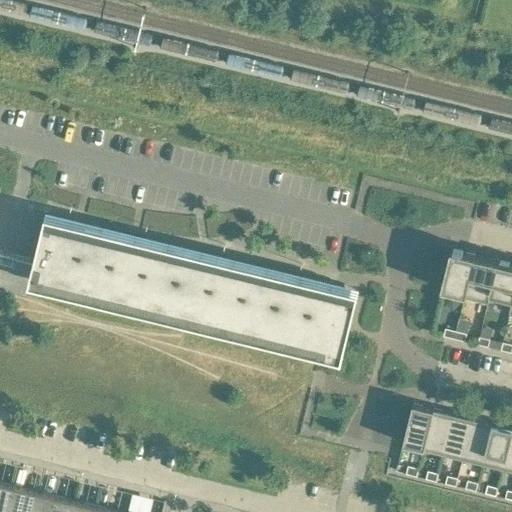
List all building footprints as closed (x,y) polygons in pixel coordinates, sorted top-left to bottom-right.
[(332,346),(339,315),(344,294),(340,293),(342,286),(323,282),(322,289),(310,286),(312,279),(290,274),(289,281),(277,278),(279,271),(257,266),(256,273),(244,270),(246,263),(224,257),(223,265),(211,262),(213,255),(191,249),(190,257),(178,254),(180,247),(158,241),(157,248),(145,246),(147,238),(125,233),(124,240),(112,238),(114,230),(92,225),(91,232),(45,221),(32,273),(332,346)] [(475,253),(463,250),(464,246),(455,244),(454,248),(451,247),(441,287),(464,292),(463,297),(464,297),(475,253)] [(464,297),(487,303),(489,298),(498,259),(475,253),(464,297)] [(498,259),(489,298),(511,304),(511,303),(511,262),(510,262),(511,258),(501,256),(500,260),(498,259)] [(444,335),(454,338),(456,330),(446,327),(444,335)] [(456,330),(454,338),(465,340),(467,333),(456,330)] [(479,336),(478,343),(488,346),(490,338),(479,336)] [(511,343),(503,341),(501,349),(511,352),(511,349),(511,343)] [(423,447),(433,407),(413,402),(403,442),(423,447)] [(423,447),(443,452),(453,411),(433,407),(423,447)] [(473,416),(453,411),(443,452),(463,457),(473,416)] [(483,461),(492,421),(473,416),(463,457),(483,461)] [(511,427),(511,426),(492,421),(483,461),(502,466),(511,427)] [(511,427),(502,466),(511,468),(511,427)] [(406,473),(417,475),(419,467),(408,465),(406,473)] [(426,477),(437,480),(439,472),(428,470),(426,477)] [(446,482),(456,485),(458,477),(448,474),(446,482)] [(466,487),(477,490),(478,482),(468,479),(466,487)] [(11,484),(0,480),(0,511),(3,511),(11,484)] [(11,484),(3,511),(26,511),(31,495),(32,489),(11,484)] [(486,492),(496,494),(498,487),(488,484),(486,492)] [(26,511),(48,511),(53,495),(53,494),(32,489),(31,495),(26,511)] [(53,495),(48,511),(71,511),(73,505),(74,499),(53,494),(53,495)] [(71,511),(93,511),(95,505),(95,504),(74,499),(73,505),(71,511)]
